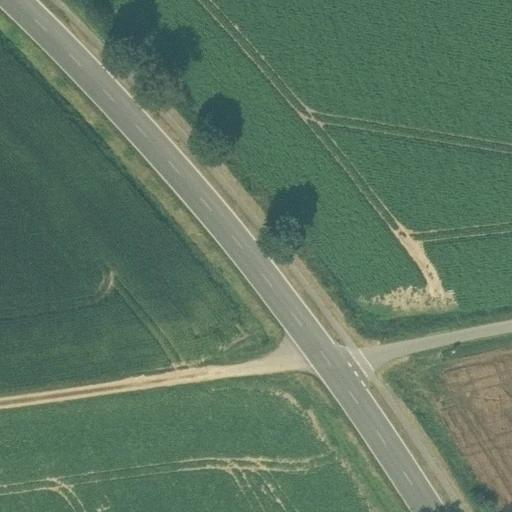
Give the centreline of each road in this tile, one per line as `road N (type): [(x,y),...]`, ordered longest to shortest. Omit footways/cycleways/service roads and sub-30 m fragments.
road 1 (secondary): [(325,356),(213,210),(16,0)]
road 2 (track): [(325,356),(0,403)]
road 3 (unclassified): [(325,356),(511,324)]
road 4 (secondary): [(422,511),(325,356)]
